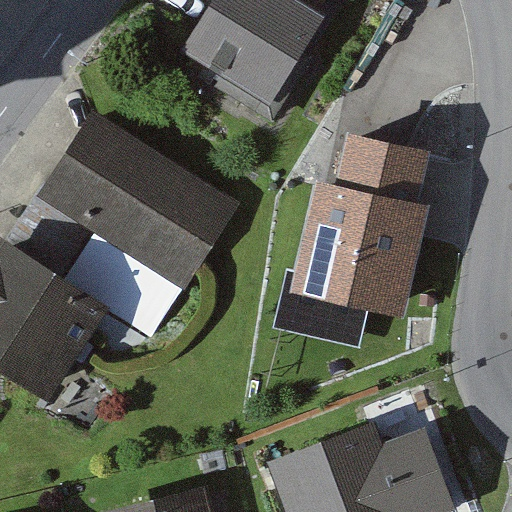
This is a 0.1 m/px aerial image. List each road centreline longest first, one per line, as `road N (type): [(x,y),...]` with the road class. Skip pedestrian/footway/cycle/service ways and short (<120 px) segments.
road 1 (residential): [(489,0),(508,66),(507,171),(486,353),(511,413)]
road 2 (tertiary): [(0,117),(87,0)]
